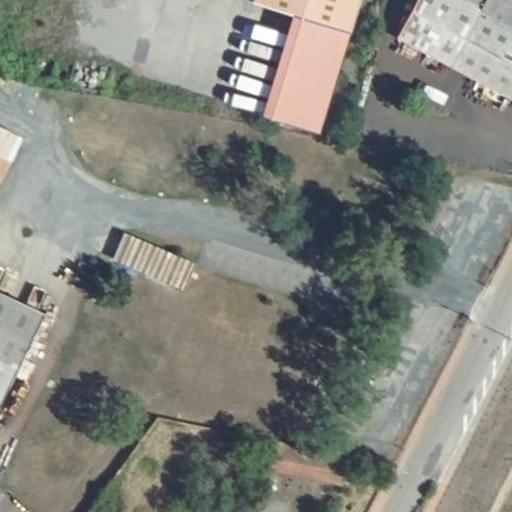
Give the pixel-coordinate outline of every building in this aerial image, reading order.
[(255,0),(254,5),(350,34),(360,0),(255,0)] [(473,8),(457,0),(438,0),(469,17),(473,8)] [(511,102),(511,0),(457,0),(473,8),(480,12),(476,21),(473,25),(450,69),(511,102)] [(466,21),(473,25),(476,21),(480,12),(473,8),(469,17),(466,21)] [(0,411),(35,340),(0,323),(0,149),(8,133),(0,129),(0,411)] [(198,263),(114,227),(101,254),(185,292),(198,263)] [(0,290),(0,323),(35,340),(48,313),(0,290)] [(348,455),(277,441),(269,470),(342,485),(348,455)]
